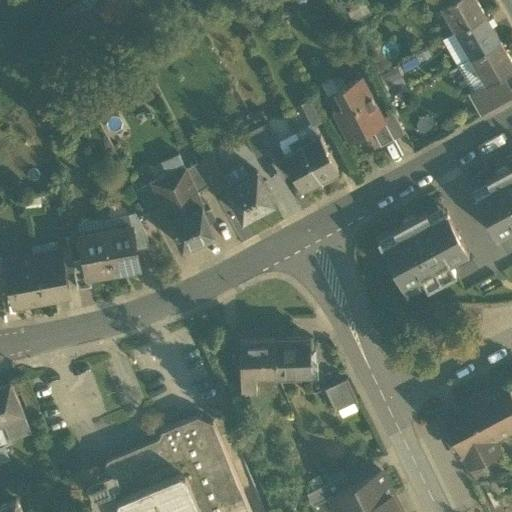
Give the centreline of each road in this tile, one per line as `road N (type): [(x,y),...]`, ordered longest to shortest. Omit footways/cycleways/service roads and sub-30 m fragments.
road 1 (residential): [(306,233),(189,294),(0,343)]
road 2 (residential): [(511,121),(306,233)]
road 3 (residential): [(383,397),(306,233)]
road 4 (residential): [(383,397),(511,339)]
road 5 (residential): [(439,511),(383,397)]
